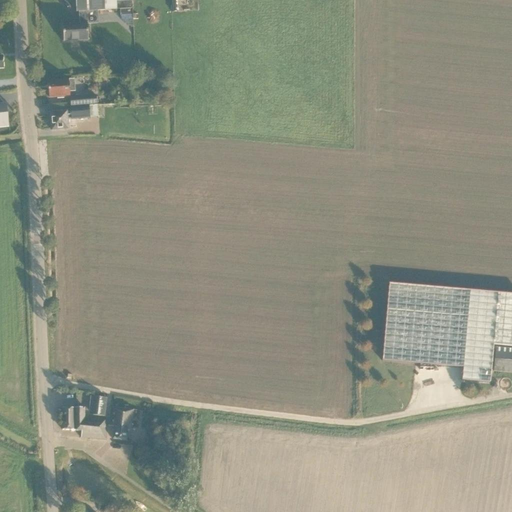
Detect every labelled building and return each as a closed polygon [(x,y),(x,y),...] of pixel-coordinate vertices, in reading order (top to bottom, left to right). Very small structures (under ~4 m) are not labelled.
[(75,0),(76,12),(79,12),(80,24),(63,25),(64,42),(89,40),(88,23),(86,23),(85,11),(117,9),(116,0),(75,0)] [(106,86),(106,78),(98,78),(98,86),(106,86)] [(70,92),(75,91),(74,80),(58,81),(58,83),(48,83),(49,98),(57,97),(57,99),(64,98),(64,96),(70,96),(70,92)] [(89,105),(97,104),(96,95),(70,97),(70,106),(89,106),(89,105)] [(90,118),(89,106),(70,106),(71,112),(67,112),(67,111),(50,113),(52,130),(69,129),(68,119),(72,119),(72,120),(90,118)] [(511,348),(511,296),(391,287),(385,363),(464,370),(462,383),(492,385),(495,347),(511,348)] [(511,372),(511,349),(496,348),(494,371),(511,372)] [(106,416),(107,398),(91,397),(89,415),(106,416)] [(132,432),(134,410),(128,409),(128,406),(118,405),(118,408),(111,408),(109,426),(115,427),(113,439),(127,441),(128,431),(132,432)] [(106,440),(106,419),(85,417),(85,408),(62,408),(63,430),(74,430),(82,431),(81,438),(106,440)]
